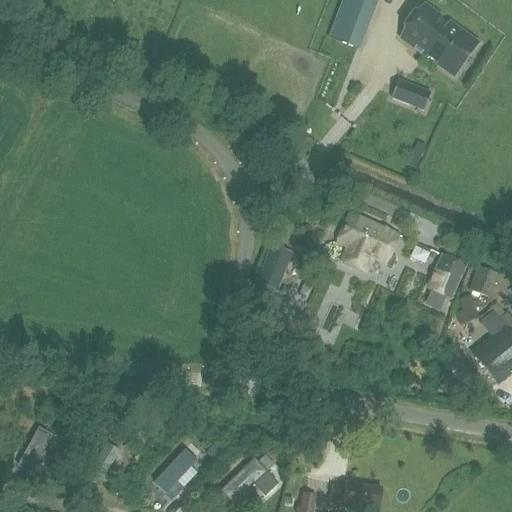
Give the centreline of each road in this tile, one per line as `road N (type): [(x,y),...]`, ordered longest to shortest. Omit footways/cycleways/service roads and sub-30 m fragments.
road 1 (unclassified): [(223,385),(244,237),(242,197),(224,162),(185,124),(0,41)]
road 2 (unclassified): [(511,432),(223,385)]
road 3 (unclassified): [(223,385),(0,353)]
